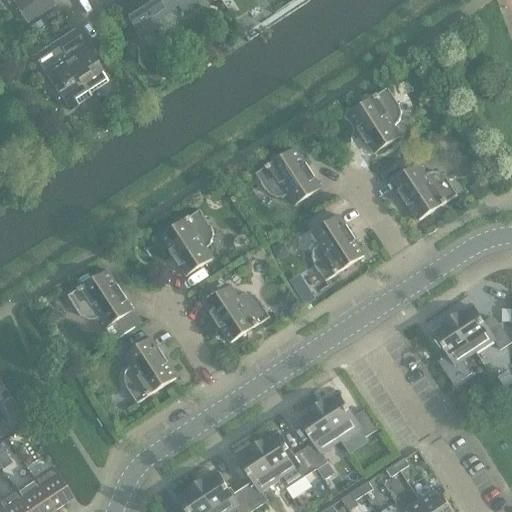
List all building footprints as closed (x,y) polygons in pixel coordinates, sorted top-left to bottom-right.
[(16,0),(21,7),(18,10),(27,23),(54,6),(49,0),(16,0)] [(182,11),(194,4),(191,0),(124,0),(118,4),(140,39),(159,27),(154,19),(177,4),(182,11)] [(38,18),(28,24),(33,32),(43,26),(38,18)] [(34,57),(55,89),(69,111),(92,97),(83,84),(101,72),(87,50),(72,59),(69,54),(83,44),(74,31),(46,49),(34,57)] [(349,115),(359,130),(358,131),(367,145),(368,144),(375,155),(401,138),(394,127),(395,126),(398,123),(399,122),(401,118),(401,117),(401,112),(401,111),(399,106),(388,89),(349,115)] [(295,207),(321,190),(314,179),(315,178),(306,164),(305,165),(295,150),(256,175),(267,192),(270,196),(271,196),(277,199),(281,199),(283,198),(287,197),(288,196),(295,207)] [(419,222),(458,196),(447,179),(443,176),(442,175),(438,173),(437,173),(432,173),(431,173),(427,175),(426,176),(419,165),(392,182),(399,193),(398,193),(407,207),(408,206),(419,222)] [(488,179),(473,189),(481,201),(495,191),(488,179)] [(212,228),(200,211),(161,237),(171,252),(170,253),(179,267),(180,266),(187,277),(213,260),(206,249),(207,248),(211,245),(211,244),(213,240),(213,239),(213,234),(213,233),(212,228)] [(326,282),(365,257),(355,241),(356,240),(347,227),(346,227),(339,217),(313,233),(320,245),(318,245),(315,248),(313,254),(312,255),(312,259),(313,261),(314,265),(326,282)] [(107,329),(134,312),(127,301),(128,300),(119,286),(118,287),(108,272),(68,297),(80,314),(83,318),(84,318),(88,320),(89,320),(94,321),(95,320),(99,319),(100,318),(107,329)] [(231,344),(270,319),(259,301),(256,298),(255,297),(250,295),(249,295),(244,295),(243,295),(239,297),(238,297),(231,287),(205,304),(212,315),(211,315),(220,329),(221,328),(231,344)] [(307,288),(297,295),(304,307),(315,300),(307,288)] [(452,319),(475,354),(494,342),(500,351),(511,344),(499,324),(488,330),(472,306),(452,319)] [(511,310),(503,310),(503,323),(511,323),(511,310)] [(475,354),(452,319),(432,332),(448,356),(438,363),(454,386),(472,375),(463,361),(475,354)] [(138,404),(177,379),(167,363),(168,363),(159,349),(158,349),(151,339),(125,356),(132,367),(131,367),(128,371),(127,372),(125,376),(125,377),(125,381),(125,383),(127,387),(138,404)] [(114,344),(112,350),(116,355),(122,356),(127,353),(128,347),(125,342),(119,341),(114,344)] [(318,406),(340,441),(359,429),(365,439),(377,431),(364,411),(354,418),(338,393),(318,406)] [(304,451),(317,471),(328,463),(322,454),(340,441),(318,406),(298,419),(314,444),(304,451)] [(19,429),(28,423),(20,412),(12,417),(19,429)] [(28,423),(19,429),(27,441),(35,435),(28,423)] [(257,445),(280,481),(299,468),(305,478),(317,471),(304,451),(293,457),(277,433),(257,445)] [(243,490),(256,510),(268,502),(261,493),(280,481),(257,445),(237,458),(254,483),(243,490)] [(404,459),(396,465),(400,472),(409,467),(404,459)] [(396,465),(387,471),(392,478),(400,472),(396,465)] [(33,480),(54,511),(72,499),(52,468),(33,480)] [(197,485),(214,511),(231,511),(239,508),(241,511),(253,511),(256,510),(243,490),(233,496),(217,472),(197,485)] [(53,511),(54,511),(33,480),(15,492),(28,511),(53,511)] [(359,489),(364,496),(373,490),(368,483),(359,489)] [(214,511),(197,485),(177,498),(186,511),(214,511)] [(364,496),(359,489),(351,494),(355,502),(364,496)] [(419,502),(426,511),(453,511),(438,489),(419,502)] [(0,508),(2,511),(28,511),(15,492),(0,501),(0,508)] [(426,511),(419,502),(403,511),(426,511)]
